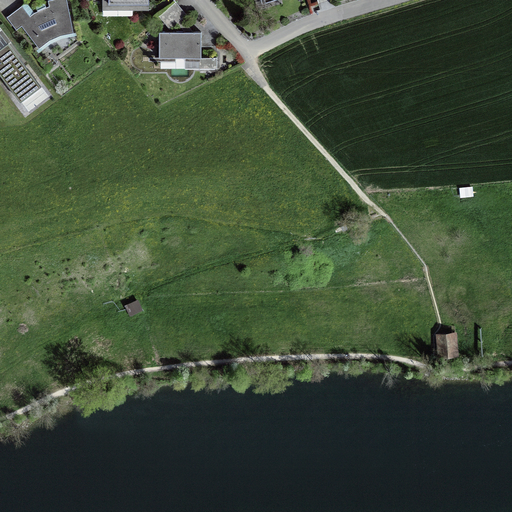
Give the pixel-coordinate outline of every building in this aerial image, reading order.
[(21,7),(5,18),(13,30),(20,25),(37,48),(46,42),(58,35),(71,33),(64,0),(50,0),(47,1),(48,7),(42,8),(33,13),(28,17),(21,7)] [(101,0),(102,10),(149,9),(149,0),(101,0)] [(186,14),(176,2),(159,16),(169,28),(186,14)] [(24,58),(0,28),(0,73),(20,101),(40,85),(21,61),(24,58)] [(192,32),(159,32),(159,58),(200,57),(199,32),(192,32)] [(473,186),(459,187),(460,197),(474,195),(473,186)] [(138,299),(126,305),(130,313),(142,308),(138,299)] [(447,332),(439,332),(441,354),(458,353),(456,331),(447,332)]
